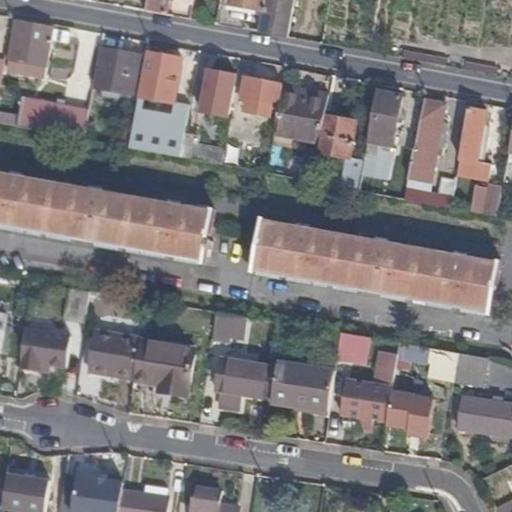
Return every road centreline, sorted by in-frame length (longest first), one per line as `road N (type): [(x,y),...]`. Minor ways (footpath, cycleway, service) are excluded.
road 1 (residential): [(0,2),(511,94)]
road 2 (residential): [(471,511),(462,492),(422,479),(0,418)]
road 3 (residential): [(232,289),(511,337)]
road 4 (residential): [(0,248),(232,289)]
